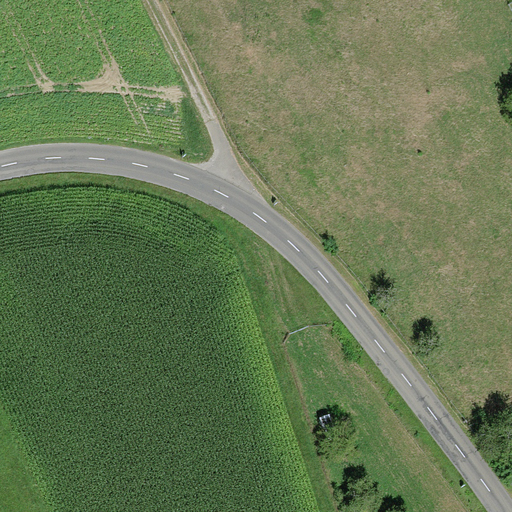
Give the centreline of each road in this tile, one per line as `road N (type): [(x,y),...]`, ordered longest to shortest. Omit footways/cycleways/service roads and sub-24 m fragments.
road 1 (tertiary): [(0,162),(107,157),(221,191),(278,230),(377,343),(504,511)]
road 2 (track): [(221,191),(217,146),(147,0)]
